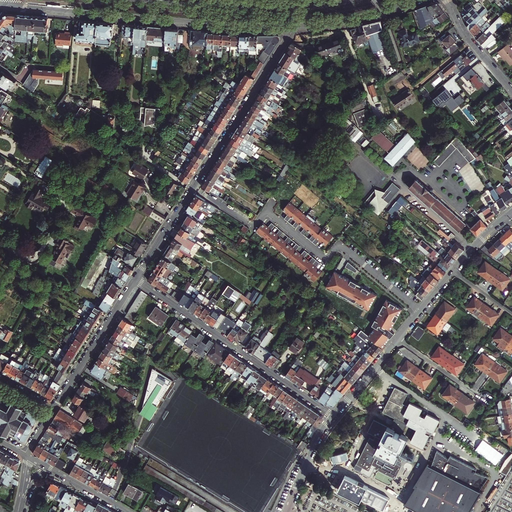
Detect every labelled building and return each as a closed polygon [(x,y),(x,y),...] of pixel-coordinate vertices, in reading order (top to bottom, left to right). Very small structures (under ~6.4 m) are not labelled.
[(431,12),(436,18),(446,10),(440,3),(435,2),(428,5),(431,12)] [(428,5),(415,10),(421,29),(432,20),(434,19),(436,18),(431,12),(428,5)] [(488,12),(485,8),(479,15),(472,7),(465,12),(467,13),(463,16),(470,23),(467,26),(469,30),(483,16),(488,12)] [(446,10),(436,18),(434,19),(438,24),(450,15),(446,10)] [(10,14),(8,14),(7,15),(5,16),(4,17),(0,22),(0,44),(14,55),(15,55),(16,41),(17,15),(10,14)] [(16,41),(28,41),(29,16),(17,15),(16,41)] [(29,16),(28,41),(28,42),(30,42),(30,40),(34,41),(35,35),(35,29),(36,17),(29,16)] [(485,18),(483,16),(469,30),(473,35),(485,23),(490,18),(488,16),(485,18)] [(36,17),(35,29),(48,30),(49,18),(36,17)] [(78,31),(77,39),(97,41),(99,22),(81,21),(80,32),(78,31)] [(368,34),(379,30),(376,21),(364,24),(368,34)] [(97,41),(97,42),(112,44),(112,36),(114,37),(115,24),(99,22),(97,41)] [(484,32),(482,30),(486,26),(485,26),(486,24),(485,23),(473,35),(477,39),(484,32)] [(136,25),(124,24),(123,32),(126,32),(126,35),(127,35),(127,37),(129,38),(130,40),(132,40),(132,44),(135,44),(136,25)] [(364,24),(353,28),(358,44),(369,40),(368,34),(364,24)] [(142,44),(148,44),(148,41),(149,27),(136,25),(135,44),(134,54),(136,54),(136,53),(137,48),(141,49),(142,44)] [(154,41),(154,40),(165,41),(166,28),(149,27),(148,41),(154,41)] [(172,45),(178,46),(180,29),(166,28),(165,41),(172,42),(172,45)] [(484,32),(477,39),(481,44),(483,43),(489,49),(498,42),(494,39),(497,37),(489,28),(484,32)] [(399,31),(404,47),(421,41),(418,32),(409,35),(407,29),(399,31)] [(209,32),(192,30),(190,44),(195,44),(194,47),(196,48),(201,48),(203,47),(203,44),(208,44),(209,32)] [(379,30),(368,34),(369,40),(374,52),(386,48),(379,30)] [(72,45),(73,32),(66,32),(65,33),(58,32),(56,45),(64,46),(64,44),(72,45)] [(209,32),(208,44),(208,47),(207,51),(212,52),(212,44),(215,44),(215,32),(209,32)] [(215,32),(215,44),(214,51),(218,51),(218,53),(219,54),(218,57),(222,57),(223,47),(224,33),(215,32)] [(224,33),(223,47),(227,48),(228,47),(228,45),(232,45),(233,34),(224,33)] [(455,42),(456,41),(451,35),(449,36),(447,33),(439,39),(442,42),(443,41),(448,46),(447,47),(448,53),(450,55),(459,47),(455,42)] [(240,55),(241,51),(242,34),(233,34),(232,45),(239,46),(239,47),(238,47),(237,48),(237,49),(236,55),(240,55)] [(242,34),(241,51),(245,51),(245,50),(249,51),(251,35),(242,34)] [(257,54),(257,47),(258,35),(251,35),(249,51),(249,53),(251,54),(251,50),(255,50),(254,54),(257,54)] [(280,36),(258,35),(257,47),(265,47),(265,48),(266,48),(259,60),(265,63),(281,38),(280,36)] [(344,51),(343,47),(340,39),(327,44),(296,42),(295,44),(302,48),(302,49),(305,48),(313,54),(331,55),(330,52),(338,49),(339,51),(341,52),(344,51)] [(291,48),(288,53),(293,56),(298,60),(299,58),(298,57),(300,53),(299,52),(302,48),(295,44),(293,42),(290,47),(291,48)] [(0,57),(3,53),(7,56),(8,54),(13,56),(14,55),(0,44),(0,57)] [(511,52),(507,45),(497,53),(499,56),(501,55),(510,67),(511,64),(511,52)] [(286,52),(280,63),(288,68),(291,63),(289,62),(293,56),(288,53),(286,52)] [(462,53),(442,70),(446,75),(459,65),(460,66),(464,63),(466,66),(472,61),(467,54),(465,56),(462,53)] [(262,68),(265,63),(259,60),(257,59),(255,63),(256,64),(262,68)] [(280,63),(276,69),(288,77),(292,70),(288,68),(280,63)] [(288,77),(276,69),(271,77),(279,83),(282,78),(286,81),(288,77)] [(402,71),(392,78),(396,85),(407,77),(402,71)] [(467,76),(477,89),(485,83),(477,73),(475,75),(472,72),(467,76)] [(246,93),(255,78),(250,75),(248,73),(241,84),(238,82),(235,80),(234,80),(231,84),(246,93)] [(0,79),(0,87),(1,88),(4,84),(10,87),(12,83),(14,84),(17,81),(5,74),(3,78),(1,77),(0,79)] [(271,77),(267,83),(283,93),(285,90),(282,89),(284,86),(279,83),(271,77)] [(461,81),(455,86),(458,89),(464,84),(463,84),(465,83),(462,80),(461,81)] [(246,93),(231,84),(230,83),(228,86),(225,85),(224,86),(227,88),(243,98),(246,93)] [(264,88),(280,98),(283,94),(283,93),(267,83),(264,88)] [(369,86),(371,94),(372,97),(373,96),(377,95),(373,84),(369,86)] [(0,102),(3,104),(9,93),(1,88),(0,87),(0,102)] [(220,90),(225,93),(240,103),(243,98),(227,88),(226,91),(221,88),(220,90)] [(277,103),(280,98),(264,88),(261,92),(277,103)] [(393,100),(398,108),(414,97),(409,89),(403,92),(404,93),(393,100)] [(452,111),(465,100),(460,94),(455,99),(446,89),(433,99),(439,106),(444,101),(452,111)] [(67,96),(67,95),(68,92),(58,106),(60,107),(67,96)] [(261,92),(257,98),(274,109),(277,110),(280,105),(277,103),(261,92)] [(222,97),(237,107),(240,103),(225,93),(222,97)] [(362,97),(349,102),(353,113),(355,112),(360,126),(366,124),(368,128),(375,134),(372,137),(388,151),(395,144),(379,129),(378,131),(372,127),(371,122),(372,122),(366,108),(370,106),(366,94),(362,97)] [(235,111),(237,107),(222,97),(219,101),(235,111)] [(274,109),(257,98),(254,103),(273,115),(274,116),(276,113),(273,111),(274,109)] [(502,112),(511,105),(510,104),(511,103),(507,99),(506,100),(505,98),(497,105),(502,112)] [(235,111),(219,101),(218,100),(215,104),(217,105),(232,115),(235,111)] [(272,117),(273,115),(254,103),(251,108),(264,117),(267,119),(269,115),(272,117)] [(10,108),(3,104),(0,108),(0,116),(3,119),(10,108)] [(211,108),(214,110),(229,120),(232,115),(217,105),(215,108),(212,106),(211,108)] [(511,110),(511,106),(511,105),(502,112),(499,114),(503,119),(511,110)] [(159,128),(160,108),(141,106),(141,112),(145,112),(145,118),(144,118),(144,123),(159,128)] [(81,120),(82,121),(91,109),(88,107),(86,109),(81,107),(77,113),(75,114),(74,113),(73,115),(74,116),(81,120)] [(264,117),(251,108),(248,113),(261,121),(266,124),(268,122),(263,119),(264,117)] [(208,112),(211,114),(227,124),(229,120),(214,110),(212,112),(209,111),(208,112)] [(510,122),(511,120),(511,110),(503,119),(501,120),(502,122),(506,119),(508,121),(508,120),(510,122)] [(103,115),(102,116),(115,126),(116,114),(109,113),(109,116),(103,115)] [(248,113),(245,118),(258,126),(261,128),(262,128),(264,126),(259,123),(261,121),(248,113)] [(227,124),(211,114),(208,118),(224,128),(227,124)] [(336,122),(348,132),(353,136),(353,139),(356,139),(365,147),(370,141),(362,134),(364,133),(362,131),(343,114),(336,122)] [(221,132),(224,128),(208,118),(206,122),(221,132)] [(258,126),(245,118),(242,122),(256,131),(261,134),(263,131),(260,130),(261,128),(258,126)] [(201,125),(218,137),(221,132),(206,122),(204,125),(200,123),(199,124),(201,125)] [(242,122),(239,127),(259,139),(260,136),(255,133),(256,131),(242,122)] [(342,139),(348,132),(336,122),(330,129),(342,139)] [(201,125),(198,129),(216,141),(218,137),(201,125)] [(323,126),(303,149),(313,158),(333,134),(323,126)] [(259,139),(239,127),(236,132),(252,142),(253,139),(258,141),(259,139)] [(216,141),(198,129),(197,129),(195,132),(199,134),(198,136),(213,145),(216,141)] [(73,132),(70,130),(62,140),(65,142),(73,132)] [(236,132),(233,137),(251,149),(253,150),(254,148),(251,146),(253,143),(252,142),(236,132)] [(394,165),(416,141),(409,132),(385,158),(394,165)] [(210,149),(213,145),(198,136),(196,134),(193,139),(210,149)] [(119,141),(108,135),(106,138),(117,145),(119,141)] [(459,147),(471,162),(472,161),(477,157),(473,153),(468,148),(457,135),(453,140),(459,147)] [(233,137),(230,142),(243,151),(248,154),(251,149),(233,137)] [(210,149),(193,139),(191,143),(208,153),(210,149)] [(433,161),(440,167),(459,147),(453,140),(433,161)] [(189,142),(186,146),(205,158),(208,153),(191,143),(189,142)] [(230,142),(225,150),(238,158),(247,163),(248,161),(240,156),(243,151),(230,142)] [(189,155),(202,163),(205,158),(186,146),(184,149),(190,153),(189,155)] [(238,158),(225,150),(222,154),(236,163),(238,158)] [(188,157),(186,159),(199,168),(202,163),(189,155),(183,151),(182,153),(188,157)] [(420,151),(413,158),(415,161),(413,164),(420,171),(429,161),(420,151)] [(233,167),(236,163),(222,154),(219,158),(233,167)] [(180,163),(195,173),(199,168),(186,159),(180,155),(176,161),(180,163)] [(46,156),(35,173),(41,177),(52,161),(46,156)] [(233,167),(219,158),(216,163),(230,172),(232,168),(233,167)] [(493,160),(488,163),(495,175),(501,171),(493,160)] [(81,174),(62,162),(60,165),(79,177),(81,174)] [(143,179),(149,170),(138,163),(133,172),(143,179)] [(192,178),(195,173),(180,163),(177,168),(180,169),(192,178)] [(231,172),(230,172),(216,163),(214,167),(227,176),(230,178),(232,175),(230,174),(231,172)] [(282,180),(289,166),(286,164),(278,178),(282,180)] [(227,176),(214,167),(211,172),(224,181),(227,176)] [(189,183),(192,178),(180,169),(178,172),(177,172),(175,174),(189,183)] [(211,172),(208,176),(223,186),(226,182),(224,181),(211,172)] [(223,186),(208,176),(205,181),(224,193),(225,190),(223,188),(224,187),(223,186)] [(180,185),(171,179),(164,189),(174,195),(180,185)] [(410,187),(460,231),(467,223),(417,179),(410,187)] [(146,187),(134,180),(131,184),(132,184),(126,193),(136,199),(141,190),(143,191),(146,187)] [(205,181),(202,185),(218,195),(219,194),(221,195),(222,196),(224,193),(205,181)] [(381,196),(389,202),(400,189),(392,182),(381,196)] [(45,206),(48,208),(52,201),(44,197),(43,198),(40,196),(45,189),(38,185),(34,192),(32,192),(26,203),(32,207),(34,204),(43,210),(45,206)] [(497,188),(508,206),(511,203),(511,200),(508,195),(506,196),(503,192),(500,186),(497,188)] [(493,195),(503,209),(508,206),(497,188),(496,187),(491,191),(493,195)] [(197,194),(194,199),(215,213),(218,208),(197,194)] [(496,214),(488,202),(487,201),(484,196),(482,194),(481,196),(488,207),(478,214),(485,222),(496,214)] [(402,205),(407,200),(402,196),(398,201),(402,205)] [(488,202),(496,214),(500,211),(492,198),(490,199),(491,200),(488,202)] [(209,209),(194,199),(191,204),(203,212),(206,214),(209,215),(210,213),(208,211),(209,209)] [(290,201),(289,202),(298,209),(299,208),(290,201)] [(398,210),(402,205),(398,201),(394,206),(398,210)] [(285,218),(288,221),(291,217),(292,216),(298,209),(289,202),(284,209),(289,213),(288,214),(285,218)] [(200,217),(203,212),(191,204),(187,209),(189,210),(188,211),(194,214),(193,216),(199,220),(204,224),(206,221),(203,219),(200,217)] [(86,211),(75,205),(72,212),(78,215),(79,214),(82,216),(81,218),(80,218),(74,227),(79,230),(80,227),(83,229),(86,224),(89,227),(91,225),(94,226),(98,219),(85,212),(86,211)] [(154,210),(148,206),(144,212),(150,216),(154,210)] [(398,210),(394,206),(389,211),(394,215),(398,210)] [(296,221),(293,225),(296,228),(300,224),(301,223),(306,216),(298,209),(292,216),(297,220),(296,221)] [(479,220),(471,228),(477,234),(478,235),(488,225),(485,222),(478,214),(475,210),(472,212),(479,220)] [(186,221),(201,230),(203,227),(197,224),(199,220),(193,216),(190,214),(186,221)] [(301,223),(309,230),(314,223),(306,216),(301,223)] [(182,226),(198,236),(199,233),(204,236),(206,234),(201,230),(186,221),(182,226)] [(272,229),(275,225),(272,222),(268,228),(263,223),(257,230),(266,237),(271,230),(272,229)] [(305,228),(302,232),(305,235),(308,231),(309,230),(301,223),(300,224),(305,228)] [(309,230),(317,236),(322,230),(314,223),(309,230)] [(182,226),(179,232),(193,240),(195,237),(199,240),(200,241),(202,239),(198,236),(182,226)] [(324,228),(323,229),(333,237),(334,236),(324,228)] [(317,236),(313,242),(316,245),(321,239),(327,244),(333,237),(323,229),(322,230),(317,236)] [(449,239),(447,242),(461,254),(465,249),(453,239),(449,236),(441,229),(440,232),(449,239)] [(279,237),(271,230),(266,237),(274,244),(279,237)] [(317,236),(309,230),(308,231),(313,235),(310,239),(313,242),(317,236)] [(171,244),(191,257),(192,254),(190,253),(185,250),(187,246),(192,249),(193,250),(197,243),(193,240),(179,232),(171,244)] [(511,241),(505,234),(500,239),(509,249),(511,246),(511,241)] [(69,242),(61,237),(60,238),(56,245),(58,246),(55,253),(56,254),(53,259),(51,257),(48,262),(55,266),(57,261),(61,263),(67,252),(71,254),(75,247),(68,243),(69,242)] [(246,239),(242,237),(237,244),(241,247),(242,245),(246,239)] [(288,244),(279,237),(274,244),(282,250),(288,244)] [(452,264),(438,252),(420,237),(414,244),(446,271),(452,264)] [(147,244),(139,238),(133,248),(128,244),(126,247),(140,256),(147,244)] [(503,254),(509,249),(500,239),(494,244),(503,253),(503,254)] [(445,249),(457,258),(461,254),(447,242),(446,241),(444,244),(447,246),(445,249)] [(197,243),(193,250),(201,255),(205,248),(197,243)] [(288,244),(282,250),(291,257),(296,251),(300,246),(297,243),(293,248),(288,244)] [(177,266),(193,276),(195,278),(201,270),(204,266),(197,261),(191,257),(171,244),(163,257),(177,266)] [(446,271),(414,244),(412,246),(432,263),(427,269),(439,279),(446,271)] [(503,253),(494,244),(488,250),(494,256),(497,254),(499,257),(503,253)] [(452,264),(457,258),(445,249),(441,245),(439,247),(441,249),(438,252),(452,264)] [(116,258),(120,261),(122,258),(133,264),(138,256),(129,251),(128,254),(118,248),(115,253),(116,254),(114,257),(116,258)] [(87,288),(107,252),(101,249),(98,254),(82,285),(87,288)] [(296,251),(291,257),(299,264),(304,258),(305,257),(308,253),(305,250),(301,255),(296,251)] [(82,285),(98,254),(96,253),(74,292),(77,294),(82,285)] [(176,268),(177,266),(163,257),(160,262),(172,270),(177,273),(179,270),(176,268)] [(127,281),(134,269),(120,261),(116,258),(110,271),(119,276),(127,281)] [(304,258),(299,264),(307,271),(312,265),(304,258)] [(155,270),(167,278),(172,270),(160,262),(158,260),(156,264),(158,265),(155,270)] [(306,272),(316,280),(322,273),(316,268),(317,267),(320,263),(317,260),(312,265),(307,271),(306,272)] [(348,262),(345,266),(356,272),(358,270),(356,269),(356,268),(348,262)] [(486,262),(478,272),(491,281),(498,271),(486,262)] [(424,271),(422,274),(435,285),(439,279),(427,269),(421,264),(419,267),(424,271)] [(419,281),(403,268),(400,271),(409,278),(407,280),(420,291),(416,295),(422,300),(430,290),(419,281)] [(98,278),(93,292),(100,296),(107,278),(108,276),(110,271),(104,269),(100,279),(98,278)] [(168,286),(171,281),(167,278),(155,270),(152,275),(168,286)] [(335,271),(327,286),(369,309),(378,294),(354,281),(355,281),(347,277),(335,271)] [(498,271),(491,281),(503,290),(510,279),(498,271)] [(306,272),(305,273),(315,281),(316,280),(306,272)] [(435,285),(422,274),(422,275),(423,277),(419,281),(430,290),(435,285)] [(149,279),(167,292),(170,287),(168,286),(152,275),(149,279)] [(119,276),(115,282),(123,287),(127,281),(119,276)] [(189,281),(184,289),(186,291),(189,287),(192,283),(190,281),(189,281)] [(109,292),(117,297),(123,287),(115,282),(114,282),(109,290),(107,289),(106,290),(109,292)] [(230,284),(224,292),(237,302),(241,295),(243,293),(230,284)] [(185,304),(197,286),(196,285),(192,290),(189,287),(186,291),(179,301),(185,304)] [(189,308),(200,292),(201,292),(198,290),(199,287),(197,286),(185,304),(189,308)] [(179,301),(186,291),(184,289),(182,288),(179,293),(175,298),(179,301)] [(255,289),(250,298),(253,300),(254,301),(261,292),(255,289)] [(132,318),(148,294),(142,290),(124,318),(130,321),(132,318)] [(112,304),(117,297),(109,292),(104,299),(112,304)] [(189,308),(195,311),(206,296),(200,292),(189,308)] [(254,301),(258,304),(265,294),(261,292),(254,301)] [(243,293),(241,295),(251,302),(253,300),(250,298),(243,293)] [(200,315),(206,306),(204,305),(209,298),(206,296),(195,311),(200,315)] [(205,319),(212,308),(218,300),(213,296),(211,300),(206,306),(200,315),(205,319)] [(467,307),(474,312),(480,316),(487,306),(475,297),(467,307)] [(112,304),(104,299),(99,307),(105,310),(108,311),(112,304)] [(375,329),(369,336),(383,347),(395,333),(391,330),(403,308),(386,299),(373,325),(378,328),(376,330),(375,329)] [(445,302),(436,314),(447,322),(456,309),(445,302)] [(99,307),(93,303),(90,308),(102,314),(105,310),(99,307)] [(170,315),(157,306),(150,317),(162,325),(170,315)] [(487,306),(480,316),(485,320),(492,325),(499,315),(487,306)] [(99,319),(102,314),(90,308),(87,312),(99,319)] [(220,325),(227,315),(223,312),(222,314),(212,308),(205,319),(218,328),(220,325)] [(99,319),(87,312),(84,316),(86,317),(96,323),(99,319)] [(438,334),(447,322),(436,314),(428,326),(438,334)] [(220,325),(230,332),(241,317),(240,316),(238,319),(236,318),(235,320),(227,315),(220,325)] [(228,335),(234,338),(246,321),(247,320),(241,316),(241,317),(230,332),(228,335)] [(93,328),(96,323),(86,317),(83,322),(93,328)] [(124,318),(120,324),(129,330),(132,325),(136,327),(137,326),(133,323),(130,321),(124,318)] [(178,335),(185,325),(177,319),(170,329),(178,335)] [(80,326),(90,332),(93,328),(83,322),(81,321),(79,324),(78,323),(78,324),(79,325),(80,326)] [(234,338),(238,341),(240,338),(243,340),(249,332),(247,331),(252,324),(246,321),(234,338)] [(117,329),(130,337),(134,340),(136,337),(139,339),(140,337),(129,330),(120,324),(117,329)] [(178,335),(175,340),(184,346),(185,344),(193,333),(194,331),(185,325),(178,335)] [(87,337),(90,332),(80,326),(77,331),(87,337)] [(3,330),(0,328),(0,335),(8,340),(13,331),(5,327),(3,330)] [(254,353),(269,331),(266,328),(260,336),(258,339),(254,336),(246,347),(254,353)] [(506,347),(511,338),(511,335),(501,328),(494,338),(506,347)] [(129,339),(130,337),(117,329),(114,334),(127,342),(131,345),(133,342),(129,339)] [(73,334),(85,341),(87,337),(77,331),(76,330),(74,333),(72,332),(71,333),(73,334)] [(361,336),(379,351),(383,347),(369,336),(362,330),(359,334),(361,336)] [(254,353),(267,361),(272,353),(265,348),(274,334),(269,331),(254,353)] [(193,333),(185,344),(195,351),(202,340),(193,333)] [(70,339),(82,346),(85,341),(73,334),(70,339)] [(125,345),(127,342),(114,334),(111,339),(127,350),(129,347),(125,345)] [(364,342),(362,344),(376,356),(379,351),(361,336),(359,338),(364,342)] [(298,337),(290,347),(298,353),(305,342),(298,337)] [(73,344),(71,347),(78,351),(82,346),(70,339),(68,341),(73,344)] [(125,353),(127,350),(111,339),(107,345),(117,351),(118,349),(123,352),(125,353)] [(202,340),(195,351),(204,358),(212,346),(202,340)] [(362,347),(359,350),(372,361),(376,356),(362,344),(358,341),(357,342),(358,344),(362,347)] [(231,352),(217,342),(207,356),(221,366),(225,360),(231,352)] [(68,352),(75,357),(78,351),(71,347),(67,344),(65,346),(70,349),(68,352)] [(104,350),(114,356),(118,359),(122,354),(117,351),(107,345),(104,350)] [(432,357),(445,366),(452,355),(440,346),(432,357)] [(66,354),(65,357),(72,361),(75,357),(68,352),(63,349),(62,351),(66,354)] [(104,350),(100,356),(115,365),(118,360),(113,357),(114,356),(104,350)] [(273,366),(278,358),(281,354),(275,350),(272,353),(267,361),(273,366)] [(365,369),(369,365),(356,354),(354,352),(351,350),(349,353),(356,358),(354,360),(365,369)] [(356,354),(369,365),(372,361),(359,350),(356,354)] [(57,359),(69,366),(72,361),(65,357),(60,354),(57,352),(54,357),(57,359)] [(225,360),(230,364),(237,356),(231,352),(225,360)] [(365,369),(354,360),(348,355),(347,354),(345,357),(350,361),(348,363),(361,374),(365,369)] [(488,373),(496,362),(483,354),(475,364),(488,373)] [(464,364),(452,355),(445,366),(457,374),(464,364)] [(115,365),(100,356),(97,361),(109,369),(110,369),(114,372),(117,367),(115,365)] [(237,356),(230,364),(228,369),(234,373),(243,360),(237,356)] [(1,368),(4,370),(9,361),(8,360),(7,361),(0,357),(0,368),(0,369),(1,368)] [(11,373),(18,360),(11,357),(9,361),(4,370),(11,373)] [(326,369),(330,363),(322,357),(318,363),(326,369)] [(292,379),(298,370),(296,369),(300,363),(302,360),(298,358),(286,375),(292,379)] [(54,364),(61,368),(66,372),(69,366),(57,359),(54,364)] [(11,373),(17,377),(24,364),(18,360),(11,373)] [(249,364),(243,360),(234,373),(232,377),(234,378),(237,374),(241,376),(249,364)] [(408,360),(400,371),(413,380),(420,369),(408,360)] [(109,369),(97,361),(91,370),(103,378),(109,369)] [(357,378),(361,374),(348,363),(346,361),(344,364),(346,365),(345,368),(357,378)] [(496,362),(488,373),(501,382),(508,371),(496,362)] [(17,377),(22,379),(29,366),(24,364),(17,377)] [(255,369),(249,364),(241,376),(240,377),(242,378),(243,377),(248,380),(248,379),(255,369)] [(21,380),(27,383),(33,371),(30,369),(32,366),(29,365),(29,366),(22,379),(21,380)] [(143,415),(152,420),(165,401),(162,399),(173,382),(175,383),(179,377),(169,371),(167,375),(153,366),(143,406),(140,413),(143,415)] [(343,374),(353,383),(357,378),(345,368),(343,366),(341,369),(344,372),(343,374)] [(61,368),(54,381),(52,385),(46,396),(50,398),(53,398),(69,373),(66,372),(61,368)] [(262,373),(255,369),(248,379),(251,381),(250,382),(253,385),(262,373)] [(292,379),(306,388),(310,382),(306,379),(308,376),(306,375),(307,373),(302,369),(301,370),(299,369),(298,370),(292,379)] [(331,382),(339,371),(336,369),(327,380),(330,381),(331,382)] [(433,378),(420,369),(413,380),(425,389),(433,378)] [(33,386),(39,374),(38,373),(37,372),(36,373),(33,371),(27,383),(33,386)] [(344,394),(353,383),(343,374),(339,371),(331,382),(334,385),(336,387),(337,388),(344,394)] [(33,386),(37,388),(44,375),(44,374),(41,372),(39,374),(33,386)] [(269,378),(262,373),(253,385),(261,390),(261,389),(269,378)] [(44,375),(37,388),(42,391),(49,378),(44,375)] [(42,394),(46,396),(52,385),(54,381),(52,380),(53,378),(50,377),(49,378),(42,391),(44,392),(42,394)] [(87,377),(81,387),(88,391),(98,398),(100,395),(97,392),(98,390),(91,385),(93,381),(87,377)] [(269,378),(261,389),(265,391),(266,389),(269,391),(275,382),(269,378)] [(322,379),(320,378),(311,392),(320,398),(331,382),(330,381),(325,389),(319,385),(322,379)] [(274,394),(280,386),(275,382),(269,391),(263,399),(265,400),(269,395),(272,397),(274,394)] [(331,382),(320,398),(326,402),(335,390),(334,389),(332,388),(334,385),(331,382)] [(450,385),(443,395),(455,404),(463,394),(450,385)] [(117,392),(130,401),(134,395),(121,386),(117,392)] [(274,404),(285,389),(280,386),(274,394),(277,395),(271,403),(274,404)] [(84,397),(88,391),(81,387),(73,399),(82,404),(84,406),(88,400),(84,397)] [(417,429),(411,441),(424,447),(430,435),(426,433),(428,429),(432,431),(434,432),(440,420),(427,413),(425,417),(420,414),(423,409),(410,402),(408,406),(403,404),(408,394),(395,387),(383,412),(386,413),(395,418),(393,423),(405,429),(408,424),(417,429)] [(337,388),(335,390),(326,402),(331,406),(334,406),(344,394),(337,388)] [(503,388),(500,392),(505,396),(509,392),(503,388)] [(280,406),(289,392),(285,389),(274,404),(278,407),(280,406)] [(285,409),(294,396),(289,392),(280,406),(285,409)] [(475,402),(463,394),(455,404),(468,413),(475,402)] [(35,423),(39,415),(20,405),(22,401),(12,396),(9,401),(0,395),(0,424),(3,426),(9,429),(11,426),(16,429),(18,426),(27,431),(32,429),(34,427),(35,423)] [(300,399),(294,396),(285,409),(288,411),(282,419),(285,421),(287,418),(300,399)] [(305,403),(300,399),(287,418),(289,419),(293,413),(294,414),(292,418),(294,419),(296,415),(305,403)] [(502,400),(503,407),(511,406),(510,399),(502,400)] [(310,407),(305,403),(296,415),(300,418),(298,421),(299,422),(300,421),(310,407)] [(82,404),(75,414),(86,421),(89,416),(97,422),(101,416),(84,406),(82,404)] [(252,415),(256,409),(250,405),(245,412),(244,414),(250,418),(252,415)] [(499,416),(511,413),(511,408),(511,406),(503,407),(498,408),(499,416)] [(315,410),(310,407),(300,421),(302,423),(304,420),(307,422),(315,410)] [(61,408),(55,417),(82,435),(88,426),(61,408)] [(312,426),(320,414),(315,410),(307,422),(306,423),(312,426)] [(381,421),(381,423),(390,428),(391,425),(393,423),(395,418),(386,413),(384,414),(383,416),(382,417),(382,418),(381,419),(381,421)] [(511,413),(499,416),(498,416),(499,423),(502,423),(511,421),(511,413)] [(323,416),(320,414),(312,426),(310,430),(314,432),(324,418),(323,416)] [(393,423),(391,425),(390,428),(381,423),(374,419),(368,431),(371,432),(370,433),(372,434),(373,433),(374,434),(374,435),(376,436),(374,440),(370,438),(357,464),(354,468),(363,473),(371,477),(375,468),(395,479),(402,466),(394,462),(395,458),(402,462),(406,453),(400,450),(396,448),(402,435),(405,429),(393,423)] [(511,421),(502,423),(503,430),(511,428),(511,421)] [(61,430),(51,424),(47,429),(62,436),(64,433),(62,432),(61,432),(60,431),(61,430)] [(511,428),(503,430),(505,438),(508,437),(511,436),(511,428)] [(56,451),(57,450),(55,449),(59,441),(61,442),(62,440),(64,437),(62,436),(47,429),(45,432),(51,436),(55,438),(56,439),(54,443),(51,448),(50,450),(50,451),(46,459),(50,462),(56,451)] [(120,446),(100,434),(95,442),(115,455),(118,450),(123,453),(125,450),(120,447),(120,446)] [(39,445),(34,453),(40,456),(47,443),(48,441),(49,439),(44,435),(39,443),(39,445)] [(400,450),(403,443),(407,437),(402,435),(396,448),(400,450)] [(67,444),(82,453),(85,448),(69,440),(67,442),(67,444)] [(308,443),(302,440),(297,447),(303,451),(308,443)] [(50,450),(51,448),(49,446),(51,443),(48,441),(47,443),(40,456),(46,459),(50,451),(50,450)] [(59,452),(56,451),(50,462),(56,465),(59,458),(64,450),(62,449),(62,450),(60,450),(59,452)] [(417,488),(403,505),(421,511),(470,511),(483,492),(481,490),(489,477),(476,473),(478,470),(450,457),(448,459),(437,450),(432,467),(427,464),(414,486),(417,488)] [(494,480),(501,484),(511,467),(511,466),(511,452),(510,451),(509,450),(506,457),(494,480)] [(0,472),(5,464),(6,465),(11,456),(5,453),(0,461),(0,472)] [(11,456),(6,465),(5,468),(6,469),(0,481),(0,482),(3,485),(16,459),(11,456)] [(67,462),(59,458),(56,465),(63,469),(65,465),(66,465),(67,462)] [(18,471),(21,464),(21,463),(20,461),(16,459),(3,485),(9,488),(11,484),(17,488),(18,483),(12,479),(13,477),(12,476),(16,470),(18,471)] [(71,473),(76,464),(73,462),(67,472),(71,473)] [(88,465),(86,469),(80,479),(85,481),(93,468),(93,467),(91,465),(89,463),(88,465)] [(76,476),(81,466),(76,464),(71,473),(76,476)] [(86,469),(81,466),(76,476),(80,479),(86,469)] [(90,484),(96,472),(98,470),(93,468),(85,481),(90,484)] [(94,487),(101,475),(104,470),(102,469),(99,474),(96,472),(90,484),(94,487)] [(205,485),(181,471),(179,474),(203,489),(205,485)] [(104,481),(108,473),(105,472),(103,476),(101,475),(94,487),(99,489),(104,481)] [(380,508),(386,496),(347,477),(341,488),(380,508)] [(109,495),(115,483),(110,480),(109,483),(104,492),(109,495)] [(307,480),(305,486),(310,489),(313,483),(307,480)] [(104,492),(109,483),(104,481),(99,489),(104,492)] [(55,498),(61,487),(52,482),(46,493),(55,498)] [(125,492),(134,497),(135,495),(139,497),(143,490),(130,483),(125,492)] [(174,491),(161,485),(157,493),(159,494),(157,498),(165,502),(167,498),(170,500),(174,491)] [(67,491),(61,487),(55,498),(57,499),(56,501),(53,508),(56,510),(60,505),(67,491)] [(74,494),(67,491),(60,505),(66,508),(74,494)] [(73,511),(81,498),(74,494),(66,508),(63,511),(73,511)] [(81,498),(73,511),(83,511),(89,503),(81,498)] [(93,511),(97,507),(89,503),(83,511),(93,511)]
